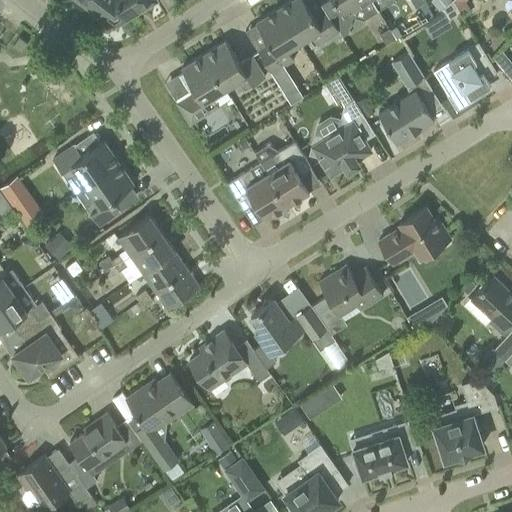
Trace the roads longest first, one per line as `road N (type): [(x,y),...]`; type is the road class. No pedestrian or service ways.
road 1 (residential): [(258,276),(64,413),(33,419),(0,386)]
road 2 (residential): [(258,276),(511,119)]
road 3 (residential): [(258,276),(109,66)]
road 4 (residential): [(109,66),(218,0)]
